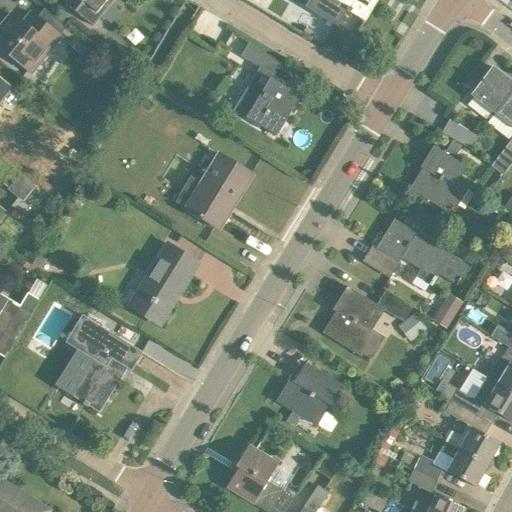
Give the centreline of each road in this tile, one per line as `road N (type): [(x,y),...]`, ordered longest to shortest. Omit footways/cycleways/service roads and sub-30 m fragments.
road 1 (tertiary): [(148,496),(388,100)]
road 2 (residential): [(214,0),(388,100)]
road 3 (residential): [(148,496),(0,405)]
road 4 (tertiary): [(388,100),(456,0)]
